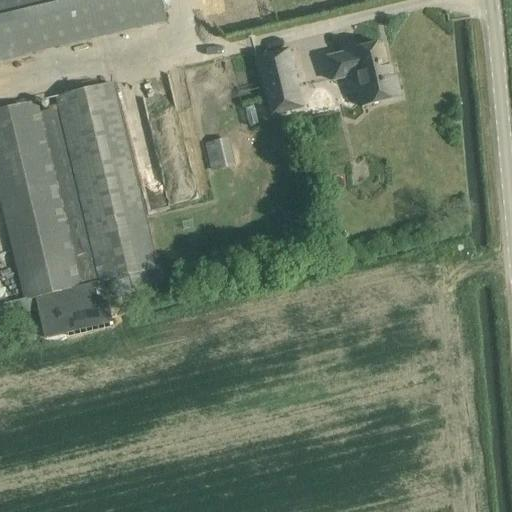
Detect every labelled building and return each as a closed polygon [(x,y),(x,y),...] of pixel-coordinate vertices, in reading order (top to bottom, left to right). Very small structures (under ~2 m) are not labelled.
[(0,0),(0,63),(25,57),(164,24),(158,0),(0,0)] [(390,75),(383,44),(355,51),(327,58),(333,82),(360,75),(368,106),(401,98),(395,73),(390,75)] [(304,109),(289,50),(256,58),(270,117),(304,109)] [(114,84),(55,99),(56,107),(99,286),(104,285),(111,283),(114,297),(150,289),(146,274),(159,272),(114,84)] [(38,114),(36,103),(0,111),(0,198),(23,300),(71,289),(78,287),(38,114)] [(0,320),(38,311),(45,339),(113,323),(104,285),(99,286),(56,107),(48,109),(49,112),(38,114),(78,287),(71,289),(23,300),(0,305),(0,320)] [(206,141),(210,169),(233,166),(230,138),(206,141)]
